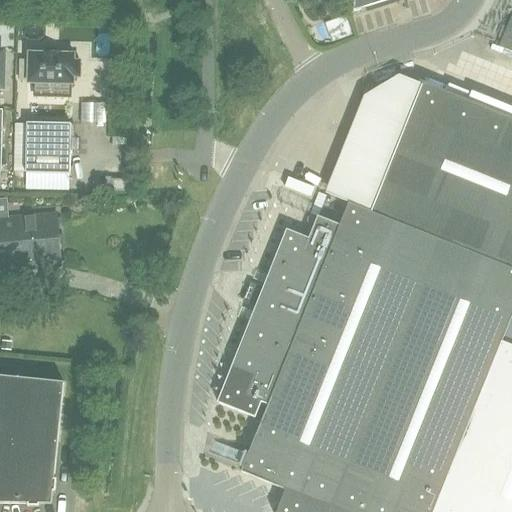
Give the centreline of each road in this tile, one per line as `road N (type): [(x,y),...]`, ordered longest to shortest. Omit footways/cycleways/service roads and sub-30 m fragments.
road 1 (unclassified): [(166,511),(165,431),(179,327),(238,172)]
road 2 (residential): [(238,172),(206,143),(203,0)]
road 3 (unclassified): [(315,73),(432,32),(465,0)]
road 4 (unclassified): [(238,172),(285,99),(315,73)]
